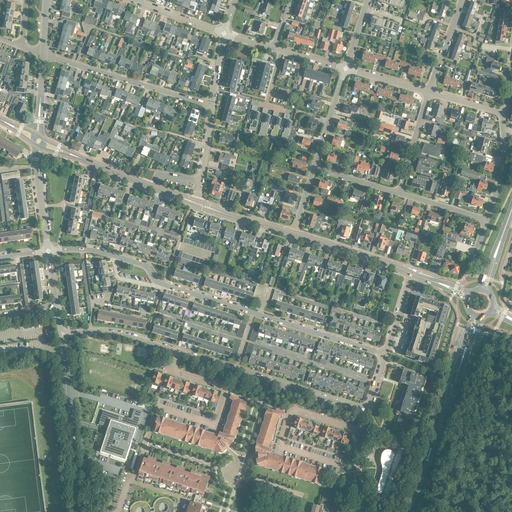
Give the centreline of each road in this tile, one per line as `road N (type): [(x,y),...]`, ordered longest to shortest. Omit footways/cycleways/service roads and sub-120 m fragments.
road 1 (residential): [(385,355),(161,284)]
road 2 (residential): [(180,350),(172,369),(227,389),(215,425),(157,406),(145,444)]
road 3 (residential): [(361,408),(180,350)]
road 4 (residential): [(357,431),(292,411),(281,446),(342,465),(358,462)]
road 5 (residential): [(145,444),(317,500)]
road 6 (unclassified): [(77,511),(61,335)]
road 7 (residential): [(212,106),(43,55)]
road 8 (primary): [(412,511),(454,383)]
road 9 (tertiary): [(410,273),(293,234)]
road 10 (residential): [(180,350),(118,333),(61,335)]
road 11 (tertiary): [(194,202),(81,158)]
